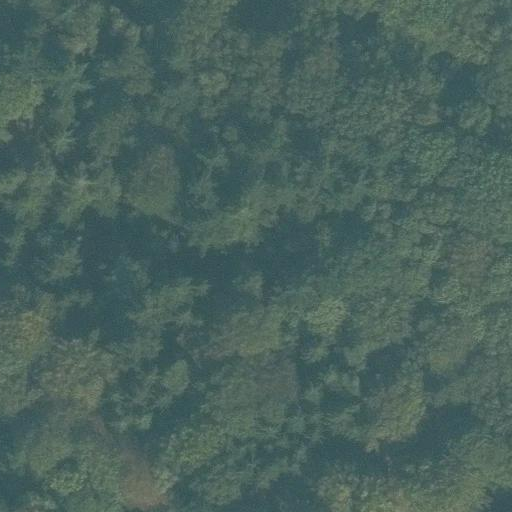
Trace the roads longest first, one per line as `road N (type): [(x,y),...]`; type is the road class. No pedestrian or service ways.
road 1 (unclassified): [(511,138),(269,0)]
road 2 (unclassified): [(0,401),(149,488)]
